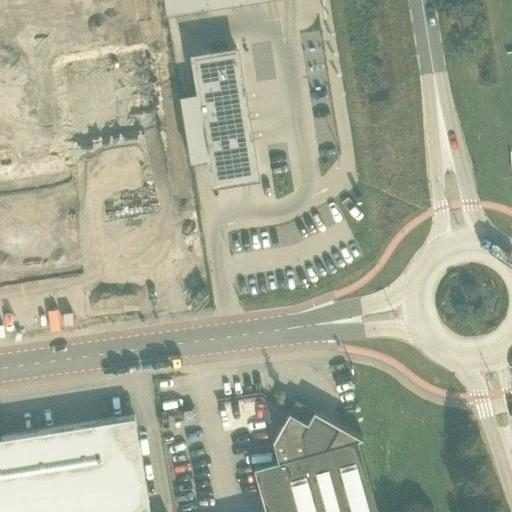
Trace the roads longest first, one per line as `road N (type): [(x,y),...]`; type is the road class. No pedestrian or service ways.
road 1 (tertiary): [(0,368),(411,311)]
road 2 (secondary): [(460,239),(421,0)]
